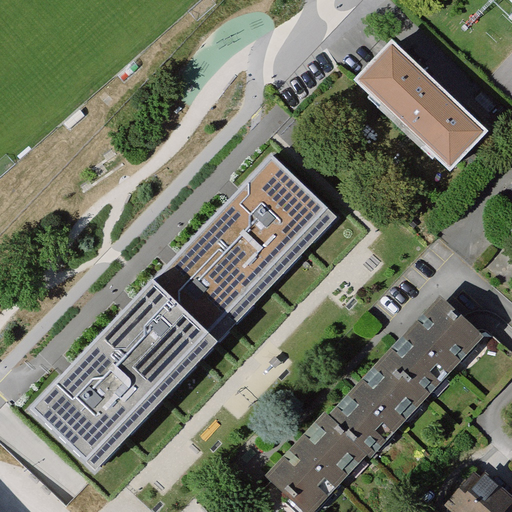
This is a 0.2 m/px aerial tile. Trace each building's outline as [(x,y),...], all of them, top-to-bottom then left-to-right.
[(491,135),(392,43),(353,85),(452,177),(491,135)] [(271,156),(30,414),(88,469),(329,211),(271,156)] [(441,297),(327,419),(368,458),(372,461),(485,339),(441,297)] [(327,419),(324,416),(265,478),(300,511),(316,511),(368,458),(327,419)] [(510,511),(511,510),(511,497),(487,475),(482,481),(476,476),(446,510),(448,511),(510,511)]
